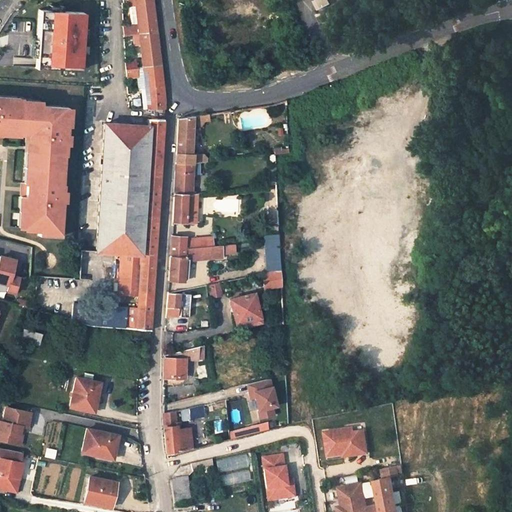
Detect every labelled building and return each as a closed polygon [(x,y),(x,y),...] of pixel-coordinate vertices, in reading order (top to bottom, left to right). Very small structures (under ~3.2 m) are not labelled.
[(130,0),(131,4),(136,4),(138,23),(123,25),(124,34),(139,32),(148,108),(156,108),(164,109),(163,80),(152,0),(130,0)] [(315,0),(320,9),(330,3),(328,0),(315,0)] [(48,9),(38,8),(35,66),(79,69),(83,11),(62,10),(48,9)] [(63,123),(64,106),(28,103),(29,100),(21,99),(21,97),(0,95),(0,129),(4,130),(4,126),(19,127),(18,131),(27,131),(32,132),(30,166),(29,181),(26,181),(26,193),(24,227),(39,228),(39,234),(61,235),(62,225),(59,225),(61,183),(60,183),(62,153),(63,153),(65,123),(63,123)] [(121,252),(119,292),(138,293),(137,307),(126,307),(125,327),(150,329),(164,109),(156,108),(155,115),(153,115),(153,117),(148,117),(148,124),(140,253),(121,252)] [(202,162),(203,154),(190,153),(192,116),(177,118),(174,163),(192,163),(199,163),(202,162)] [(103,122),(96,250),(121,252),(140,253),(148,124),(103,122)] [(191,174),(192,163),(174,163),(173,193),(190,193),(191,185),(191,180),(191,174)] [(195,223),(196,192),(190,193),(173,193),(171,222),(195,223)] [(266,273),(279,271),(277,234),(270,235),(263,235),(266,273)] [(184,237),(170,236),(169,256),(184,256),(184,248),(184,239),(184,237)] [(184,239),(184,248),(214,246),(213,236),(184,239)] [(235,253),(234,244),(214,246),(184,248),(184,256),(184,261),(223,258),(223,254),(235,253)] [(16,292),(20,273),(13,271),(16,259),(0,255),(0,281),(9,284),(8,290),(16,292)] [(184,261),(184,256),(169,256),(167,279),(183,280),(184,261)] [(267,289),(280,286),(279,271),(266,273),(267,289)] [(222,295),(219,282),(207,285),(210,297),(222,295)] [(188,317),(190,294),(167,292),(165,316),(176,317),(177,308),(181,308),(180,317),(188,317)] [(252,293),(228,299),(234,323),(246,320),(259,317),(252,293)] [(100,305),(99,324),(125,327),(126,307),(100,305)] [(246,320),(247,325),(260,322),(259,317),(246,320)] [(25,328),(21,340),(38,344),(41,332),(25,328)] [(162,376),(184,377),(185,357),(189,357),(189,359),(197,359),(197,346),(163,355),(162,376)] [(76,377),(70,405),(91,410),(95,390),(97,391),(99,382),(76,377)] [(274,405),(267,378),(249,382),(253,397),(258,418),(272,415),(270,406),(274,405)] [(253,397),(249,382),(245,383),(249,398),(253,397)] [(179,400),(181,420),(195,417),(195,416),(203,414),(201,395),(179,400)] [(0,439),(17,443),(21,425),(24,425),(27,426),(30,411),(6,406),(3,420),(0,419),(0,439)] [(174,411),(162,413),(162,426),(165,454),(177,451),(175,429),(174,411)] [(268,429),(267,422),(231,431),(233,438),(268,429)] [(189,427),(175,429),(177,451),(191,448),(189,427)] [(118,435),(87,428),(82,451),(94,453),(109,457),(111,447),(115,448),(118,435)] [(356,454),(367,452),(363,430),(353,431),(344,432),(344,428),(323,431),(327,455),(342,453),(355,451),(356,454)] [(16,486),(22,463),(17,462),(20,451),(0,446),(0,488),(6,490),(9,487),(10,485),(16,486)] [(82,451),(80,460),(92,463),(94,453),(82,451)] [(281,455),(261,458),(267,500),(294,496),(292,484),(286,485),(285,479),(281,455)] [(224,471),(225,483),(249,482),(248,456),(217,458),(218,472),(224,471)] [(192,472),(213,467),(211,459),(190,464),(192,472)] [(89,476),(84,501),(109,506),(111,491),(114,492),(116,481),(89,476)] [(187,476),(169,479),(173,504),(190,501),(187,476)] [(396,511),(389,476),(373,479),(379,508),(366,510),(360,483),(344,486),(346,496),(339,497),(341,505),(342,511),(396,511)] [(346,496),(344,486),(337,487),(339,497),(346,496)]
